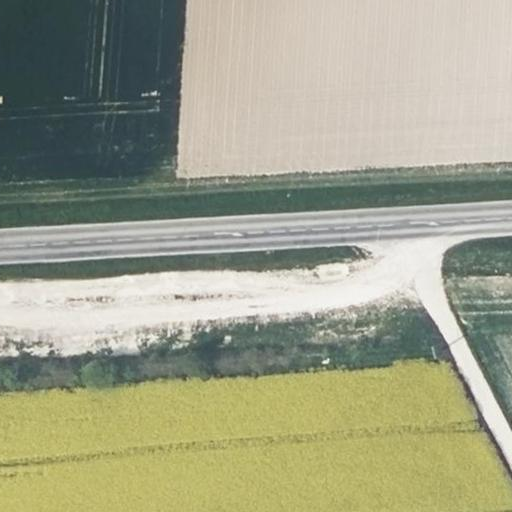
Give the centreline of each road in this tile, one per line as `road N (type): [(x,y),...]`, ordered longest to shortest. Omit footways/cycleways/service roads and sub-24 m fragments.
road 1 (secondary): [(0,240),(511,212)]
road 2 (track): [(0,306),(67,313),(359,292),(411,265)]
road 3 (track): [(511,467),(388,218)]
